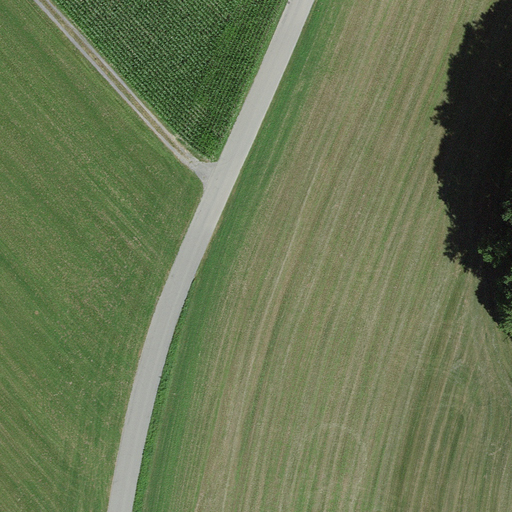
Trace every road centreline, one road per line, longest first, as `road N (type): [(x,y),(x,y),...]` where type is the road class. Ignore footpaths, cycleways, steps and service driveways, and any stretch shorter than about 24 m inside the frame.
road 1 (unclassified): [(119,511),(152,353),(296,0)]
road 2 (track): [(222,180),(39,0)]
